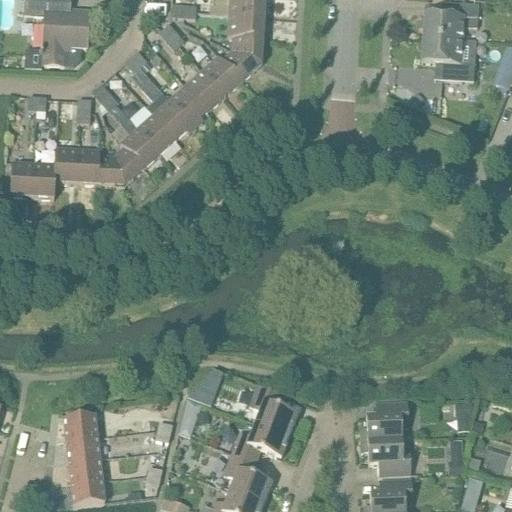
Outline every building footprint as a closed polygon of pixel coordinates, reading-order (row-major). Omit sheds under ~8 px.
[(44,20),(42,57),(41,70),(64,71),(73,72),(79,66),(79,53),(86,54),(88,15),(69,15),(69,0),(24,0),(24,19),(44,20)] [(230,0),(229,18),(263,20),(264,0),(230,0)] [(424,18),(422,42),(461,45),(462,33),(476,34),(478,9),(466,8),(446,7),(445,19),(424,18)] [(184,23),(185,10),(172,9),(171,22),(184,23)] [(196,10),(196,11),(185,10),(184,23),(196,24),(196,18),(209,18),(210,11),(196,10)] [(262,40),(263,20),(229,18),(228,38),(262,40)] [(166,47),(176,38),(167,29),(158,38),(166,47)] [(176,38),(166,47),(174,56),(184,47),(176,38)] [(233,43),(232,56),(254,67),(257,60),(261,60),(262,40),(228,38),(228,42),(233,43)] [(460,58),(461,45),(422,42),(420,67),(442,68),(441,85),(473,87),(474,59),(460,58)] [(511,52),(506,50),(492,88),(498,90),(507,93),(508,94),(511,83),(511,52)] [(251,74),(254,67),(232,56),(221,66),(218,62),(215,64),(238,90),(253,76),(251,74)] [(131,76),(144,64),(137,57),(124,68),(131,76)] [(144,64),(131,76),(137,83),(143,77),(147,81),(153,75),(144,64)] [(222,103),(238,90),(215,64),(200,78),(222,103)] [(207,117),(222,103),(200,78),(184,92),(207,117)] [(108,97),(100,89),(91,98),(99,106),(108,97)] [(184,92),(169,105),(194,134),(201,127),(199,125),(207,117),(184,92)] [(108,97),(99,106),(107,116),(117,107),(108,97)] [(188,140),(194,134),(169,105),(162,97),(146,111),(176,144),(185,137),(188,140)] [(36,115),(37,102),(28,102),(27,114),(36,115)] [(45,115),(45,104),(45,102),(37,102),(36,115),(45,115)] [(77,116),(89,116),(90,105),(77,104),(77,116)] [(161,158),(176,144),(146,111),(145,112),(143,110),(129,122),(161,158)] [(469,114),(467,135),(485,137),(487,116),(469,114)] [(77,116),(76,124),(76,128),(89,128),(89,116),(77,116)] [(146,172),(161,158),(129,122),(120,130),(129,140),(123,146),(146,172)] [(89,134),(89,145),(98,146),(99,135),(89,134)] [(123,152),(113,161),(121,185),(128,183),(131,185),(146,172),(123,146),(120,149),(123,152)] [(54,188),(74,189),(76,154),(56,153),(55,169),(54,188)] [(74,189),(94,190),(96,155),(76,154),(74,189)] [(114,188),(121,185),(113,161),(99,160),(100,155),(96,155),(94,190),(114,191),(114,188)] [(9,201),(31,203),(33,168),(11,166),(9,201)] [(55,169),(33,168),(31,203),(53,204),(54,188),(55,169)] [(212,373),(186,402),(210,411),(223,377),(212,373)] [(258,416),(253,428),(288,441),(297,419),(275,412),(280,400),(256,390),(248,412),(258,416)] [(202,409),(186,403),(178,438),(189,441),(202,409)] [(406,407),(394,408),(374,409),(375,421),(365,421),(366,445),(400,444),(400,431),(407,430),(406,407)] [(457,436),(469,435),(469,419),(471,419),(470,408),(453,409),(454,421),(456,421),(457,436)] [(65,446),(96,442),(94,420),(62,424),(65,446)] [(472,424),(469,437),(480,440),(483,427),(472,424)] [(157,435),(170,438),(172,429),(159,426),(157,435)] [(280,463),(288,441),(253,428),(249,441),(238,437),(235,444),(221,438),(215,451),(231,457),(254,467),(259,455),(280,463)] [(170,438),(157,435),(155,444),(168,447),(170,438)] [(67,467),(99,464),(110,462),(108,441),(96,442),(65,446),(67,467)] [(400,444),(366,445),(368,469),(377,469),(378,481),(409,479),(408,454),(401,455),(400,444)] [(450,465),(447,465),(448,479),(462,479),(461,444),(449,445),(450,465)] [(233,484),(229,496),(263,509),(271,487),(250,479),(254,467),(231,457),(222,480),(233,484)] [(67,467),(70,488),(101,485),(99,464),(67,467)] [(147,480),(159,483),(161,474),(149,472),(147,480)] [(159,483),(147,480),(145,489),(157,492),(159,483)] [(468,480),(463,491),(474,496),(479,485),(468,480)] [(369,498),(369,511),(403,511),(404,508),(411,508),(410,484),(398,485),(378,486),(379,498),(369,498)] [(72,511),(104,507),(101,485),(70,488),(72,511)] [(261,511),(263,509),(229,496),(224,508),(214,504),(211,511),(208,511),(203,510),(202,511),(261,511)] [(163,502),(160,511),(188,511),(163,502)]
